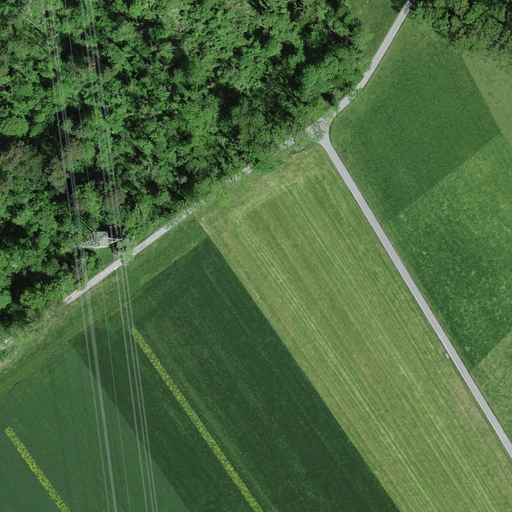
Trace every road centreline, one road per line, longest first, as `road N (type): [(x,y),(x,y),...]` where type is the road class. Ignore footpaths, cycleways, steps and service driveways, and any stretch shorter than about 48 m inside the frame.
road 1 (track): [(511,456),(317,129),(374,65),(410,0)]
road 2 (track): [(317,129),(0,348)]
